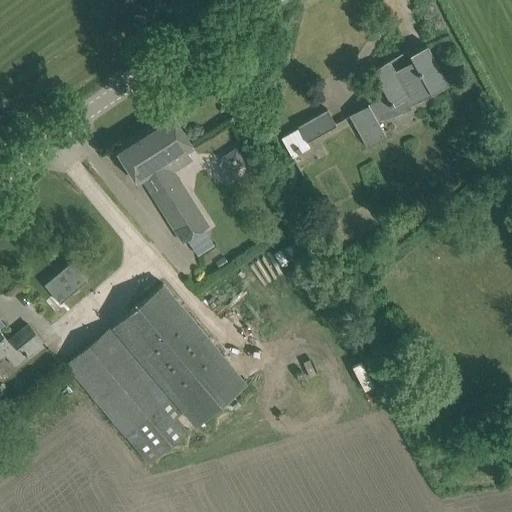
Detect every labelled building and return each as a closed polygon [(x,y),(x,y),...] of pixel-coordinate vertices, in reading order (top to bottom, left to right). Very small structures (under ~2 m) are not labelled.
[(432,93),(446,79),(427,45),(410,54),(415,64),(398,74),(390,61),(410,50),(410,49),(372,70),(388,98),(371,108),(368,104),(349,114),(366,145),(386,134),(378,120),(412,108),(410,105),(432,93)] [(298,125),(299,127),(282,137),(293,155),(309,146),(306,141),(335,124),(327,109),(298,125)] [(175,171),(193,159),(186,149),(192,145),(171,112),(116,147),(138,182),(142,179),(169,161),(175,171)] [(225,168),(239,165),(236,149),(222,152),(225,168)] [(209,224),(175,171),(169,161),(142,179),(182,242),(209,224)] [(74,258),(47,281),(63,300),(90,277),(74,258)] [(195,425),(248,381),(164,282),(68,362),(151,461),(189,430),(178,417),(184,411),(195,425)] [(18,362),(43,342),(29,324),(8,340),(0,329),(0,350),(5,346),(18,362)]
